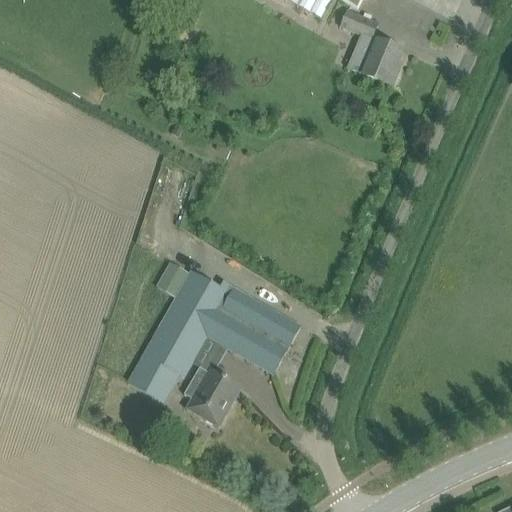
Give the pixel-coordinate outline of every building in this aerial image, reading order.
[(282,0),(300,9),(304,0),(336,0),(357,11),(363,0),(282,0)] [(348,14),(342,29),(362,37),(348,70),(364,76),(364,78),(373,82),(392,90),(398,75),(394,73),(402,53),(372,40),(377,26),(369,23),(372,18),(365,15),(363,20),(348,14)] [(157,291),(175,301),(189,277),(170,267),(157,291)] [(153,344),(129,386),(134,389),(159,403),(175,375),(182,379),(184,380),(193,364),(206,341),(207,339),(229,351),(257,367),(274,377),(301,329),(222,284),(220,288),(192,274),(190,278),(177,302),(170,313),(161,330),(153,344)] [(236,388),(219,378),(202,368),(194,383),(185,397),(192,401),(186,411),(201,420),(219,430),(233,406),(241,391),(236,388)]
